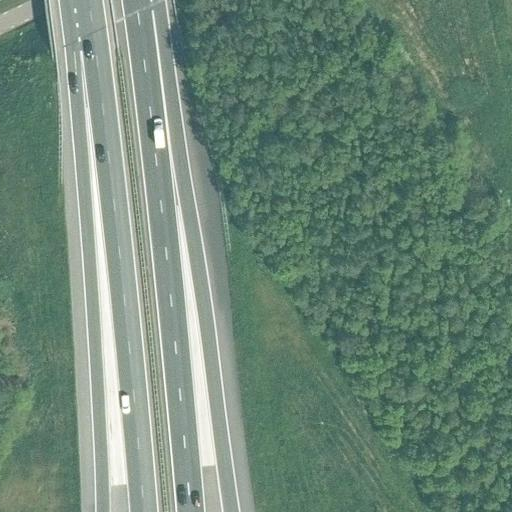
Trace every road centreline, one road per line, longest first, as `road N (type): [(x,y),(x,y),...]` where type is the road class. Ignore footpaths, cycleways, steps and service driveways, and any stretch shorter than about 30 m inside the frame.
road 1 (motorway): [(93,45),(140,511)]
road 2 (motorway): [(93,45),(101,511)]
road 3 (motorway): [(229,511),(149,105)]
road 4 (motorway): [(188,511),(149,105)]
